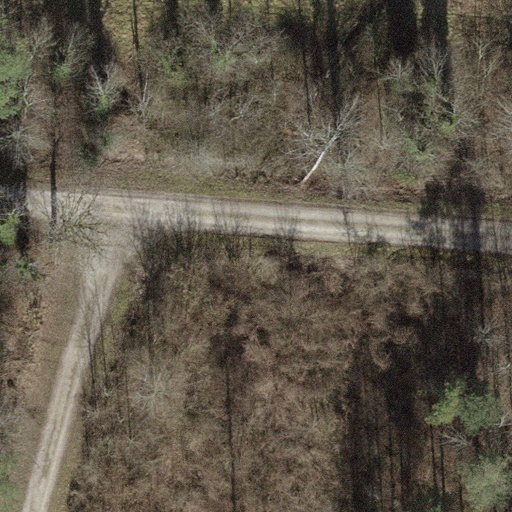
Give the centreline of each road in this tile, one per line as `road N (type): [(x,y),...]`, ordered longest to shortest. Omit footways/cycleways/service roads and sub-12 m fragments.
road 1 (track): [(0,199),(511,235)]
road 2 (track): [(117,209),(41,511)]
